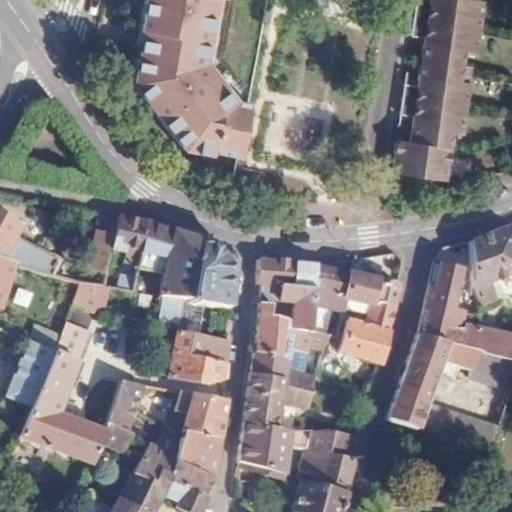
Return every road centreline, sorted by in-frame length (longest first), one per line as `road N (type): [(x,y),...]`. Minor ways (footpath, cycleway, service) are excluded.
road 1 (secondary): [(32,43),(90,134),(142,188),(245,236)]
road 2 (residential): [(426,228),(354,511)]
road 3 (residential): [(221,511),(245,236)]
road 4 (secondary): [(245,236),(367,238),(426,228)]
